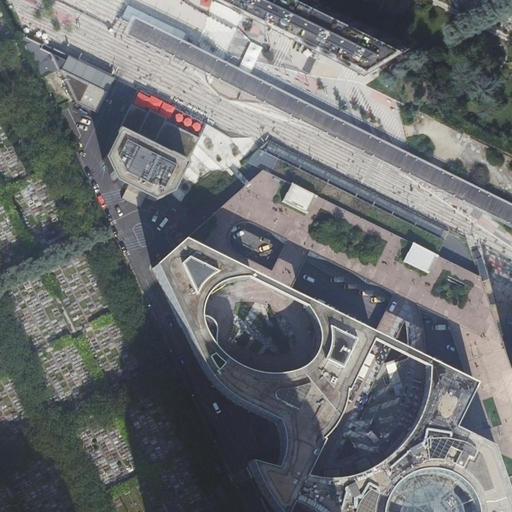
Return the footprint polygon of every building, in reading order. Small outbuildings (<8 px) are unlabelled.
[(243,0),(376,65),(406,46),(312,0),(243,0)] [(96,115),(113,79),(16,32),(39,80),(58,71),(74,104),(96,115)] [(119,187),(115,196),(136,206),(141,197),(152,203),(171,195),(183,171),(192,152),(206,125),(136,91),(114,137),(102,162),(107,181),(119,187)] [(300,269),(309,250),(352,272),(397,293),(416,303),(448,318),(457,346),(462,364),(467,381),(472,383),(451,428),(490,448),(511,460),(511,459),(511,373),(510,369),(476,275),(459,267),(439,257),(437,256),(412,244),(315,196),(291,184),(270,174),(263,171),(247,185),(221,209),(207,221),(184,243),(235,268),(250,276),(288,294),(289,291),(290,288),(294,281),(300,269)] [(338,410),(340,405),(376,337),(301,300),(288,294),(250,276),(235,268),(184,243),(154,269),(181,326),(196,357),(199,362),(202,368),(203,370),(205,373),(209,378),(211,380),(213,383),(218,387),(227,395),(233,400),(236,402),(239,404),(245,407),(251,410),(259,413),(276,422),(279,428),(280,435),(282,442),(282,449),(281,455),(280,461),(277,466),(277,467),(275,470),(250,463),(252,470),(255,477),(258,485),(261,492),(263,496),(266,500),(271,507),(273,511),(274,511),(285,511),(290,505),(299,509),(303,511),(304,511),(383,511),(384,507),(387,500),(391,494),(392,492),(395,489),(398,486),(400,484),(406,480),(412,478),(421,476),(424,475),(427,475),(430,475),(433,476),(437,476),(439,477),(442,478),(445,479),(449,481),(451,482),(455,486),(460,490),(462,492),(463,494),(464,496),(468,504),(469,508),(470,510),(470,511),(510,511),(490,448),(451,428),(472,383),(467,381),(424,360),(423,375),(422,387),(420,399),(416,410),(409,425),(402,438),(391,450),(386,455),(380,461),(372,466),(366,471),(352,478),(339,482),(325,483),(319,482),(315,482),(302,479),(335,414),(338,410)] [(403,356),(388,361),(400,401),(403,394),(407,375),(409,361),(410,353),(403,356)] [(468,511),(466,504),(463,498),(459,492),(453,487),(448,483),(441,480),(437,478),(434,478),(428,477),(425,477),(419,478),(411,480),(404,483),(398,488),(392,495),(387,505),(385,511),(468,511)]
